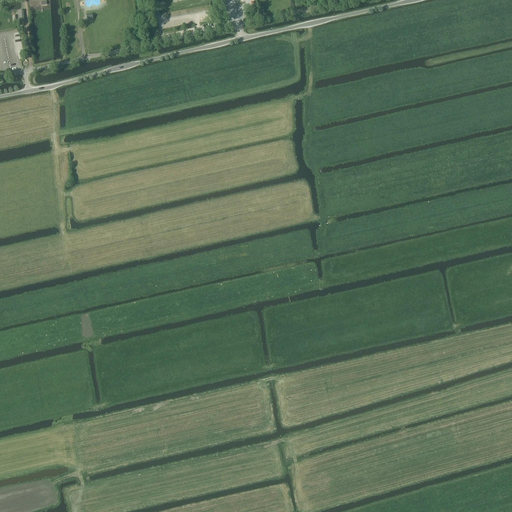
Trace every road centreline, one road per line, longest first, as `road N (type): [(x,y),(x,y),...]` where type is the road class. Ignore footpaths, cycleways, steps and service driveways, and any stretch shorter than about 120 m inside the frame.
road 1 (unclassified): [(241,39),(238,23),(31,70)]
road 2 (unclassified): [(28,91),(241,39)]
road 3 (unclassified): [(241,39),(414,0)]
